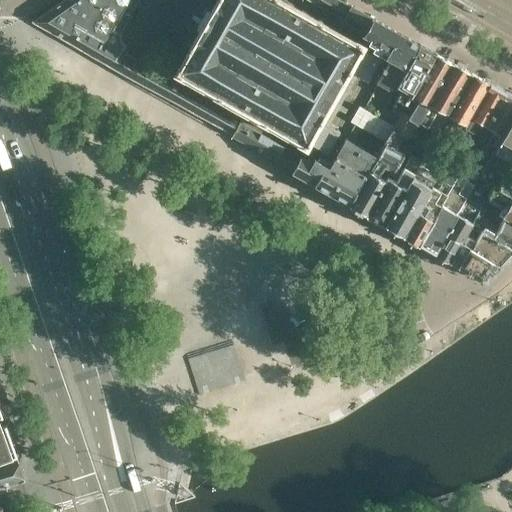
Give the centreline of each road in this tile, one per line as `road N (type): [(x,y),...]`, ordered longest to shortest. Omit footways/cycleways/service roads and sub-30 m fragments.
road 1 (primary): [(133,511),(0,110)]
road 2 (primary): [(0,234),(77,456)]
